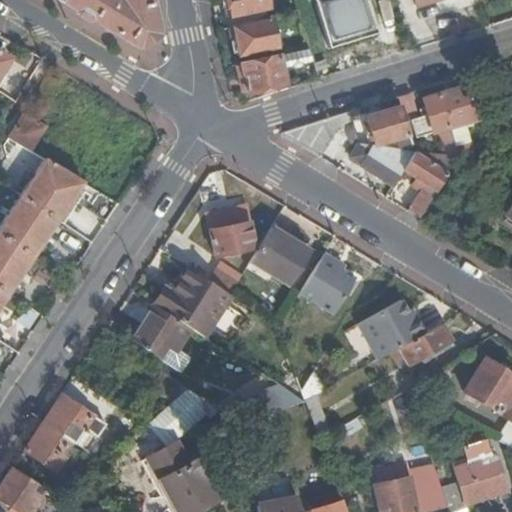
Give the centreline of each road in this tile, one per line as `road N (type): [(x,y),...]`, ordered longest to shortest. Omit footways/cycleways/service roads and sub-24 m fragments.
road 1 (residential): [(8,413),(197,121)]
road 2 (unclassified): [(224,140),(511,311)]
road 3 (residential): [(511,39),(272,114),(224,140)]
road 4 (residential): [(0,0),(197,121)]
road 5 (residential): [(197,121),(176,0)]
